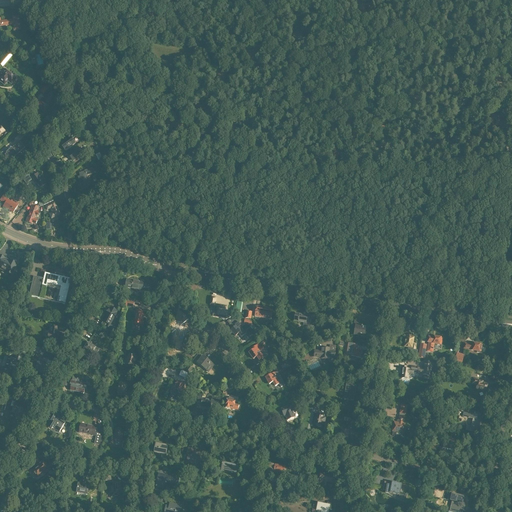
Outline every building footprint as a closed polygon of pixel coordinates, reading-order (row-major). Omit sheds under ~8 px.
[(0,26),(13,25),(14,29),(19,28),(18,17),(14,17),(14,20),(0,21),(0,26)] [(4,56),(0,60),(0,65),(2,67),(9,60),(4,56)] [(0,82),(4,86),(5,86),(6,86),(7,86),(8,86),(9,86),(10,86),(10,85),(11,85),(16,79),(4,69),(1,73),(0,73),(0,82)] [(45,86),(40,92),(44,95),(53,84),(49,82),(45,87),(45,86)] [(42,99),(37,105),(40,107),(44,111),(57,97),(55,95),(56,94),(52,90),(48,95),(46,97),(48,98),(45,101),(42,99)] [(54,113),(50,117),(56,123),(64,113),(57,108),(59,105),(56,103),(51,109),(54,111),(53,111),(53,113),(54,113)] [(70,138),(61,145),(65,150),(65,151),(72,146),(73,146),(76,144),(72,139),(77,136),(73,131),(68,136),(70,138)] [(5,149),(0,154),(0,155),(2,157),(4,155),(10,161),(21,151),(23,152),(26,150),(24,148),(25,148),(19,141),(8,152),(5,149)] [(79,148),(69,155),(72,160),(73,161),(80,156),(81,156),(82,155),(84,158),(90,154),(87,149),(82,153),(79,148)] [(81,177),(78,177),(82,190),(90,188),(91,187),(88,176),(95,174),(93,169),(85,171),(86,172),(80,174),(81,177)] [(27,171),(21,177),(26,184),(33,179),(40,188),(47,183),(43,180),(42,180),(37,173),(32,177),(27,171)] [(3,195),(0,200),(5,203),(3,206),(6,209),(7,208),(13,212),(13,213),(18,204),(11,200),(10,202),(5,198),(6,197),(3,195)] [(52,197),(44,202),(44,205),(54,201),(52,197)] [(27,217),(26,222),(32,224),(35,225),(37,220),(35,219),(38,211),(37,211),(38,208),(40,206),(42,206),(43,205),(43,203),(42,202),(40,202),(39,203),(39,205),(36,207),(33,206),(33,207),(32,207),(29,212),(30,213),(28,217),(27,217)] [(54,202),(45,206),(51,218),(60,214),(54,202)] [(2,262),(0,261),(0,268),(7,272),(8,269),(13,272),(16,266),(8,261),(4,259),(2,262)] [(42,286),(46,287),(48,281),(63,284),(59,302),(65,303),(71,279),(45,273),(43,279),(33,277),(29,296),(39,299),(42,286)] [(126,287),(149,291),(151,284),(127,280),(126,287)] [(214,306),(213,314),(220,315),(220,316),(221,318),(222,319),(226,320),(232,317),(229,316),(230,312),(226,311),(227,307),(218,305),(218,307),(217,307),(214,306)] [(271,319),(273,310),(266,309),(266,308),(256,306),(255,316),(271,319)] [(103,322),(102,324),(105,326),(111,329),(112,326),(110,325),(117,312),(110,308),(106,317),(105,319),(103,322)] [(136,313),(137,314),(134,324),(135,324),(135,325),(136,327),(138,328),(140,327),(140,325),(141,325),(142,324),(143,325),(144,321),(142,321),(144,315),(141,314),(142,311),(137,310),(136,313)] [(317,320),(309,319),(309,316),(295,314),(294,321),(304,323),(304,325),(308,326),(307,327),(316,328),(317,320)] [(231,319),(227,322),(233,329),(231,331),(236,336),(239,334),(240,333),(242,336),(243,337),(246,334),(245,333),(240,327),(241,326),(239,323),(239,320),(231,319)] [(354,324),(356,324),(354,335),(357,336),(358,333),(365,335),(366,327),(363,327),(363,326),(359,326),(360,322),(355,321),(354,324)] [(171,327),(171,328),(172,328),(172,330),(173,330),(173,331),(175,331),(174,335),(183,337),(184,337),(183,337),(185,336),(189,342),(195,339),(188,329),(184,328),(185,324),(181,324),(177,323),(176,326),(174,325),(174,326),(172,326),(172,327),(171,327)] [(52,326),(51,332),(50,332),(48,340),(52,341),(51,343),(52,344),(54,345),(55,345),(56,344),(56,342),(60,343),(62,343),(62,339),(61,339),(62,335),(58,334),(59,328),(52,326)] [(405,342),(405,343),(405,344),(406,344),(405,346),(408,347),(407,355),(416,357),(417,350),(414,350),(415,344),(412,344),(413,337),(411,337),(411,335),(407,335),(407,336),(407,337),(406,340),(405,341),(405,342)] [(428,343),(427,352),(433,353),(434,344),(441,345),(442,338),(434,337),(434,338),(433,338),(428,338),(427,343),(428,343)] [(84,349),(84,350),(92,354),(95,357),(100,350),(96,348),(88,343),(86,346),(85,346),(84,348),(84,349)] [(347,343),(345,354),(351,355),(351,357),(361,358),(362,350),(355,349),(356,345),(347,343)] [(426,344),(421,344),(420,343),(418,357),(424,358),(426,344)] [(472,345),(464,344),(464,349),(471,350),(471,351),(477,352),(477,353),(479,353),(479,352),(480,352),(482,345),(474,344),(474,345),(472,345)] [(251,356),(253,360),(258,357),(260,360),(270,354),(266,348),(264,349),(263,347),(261,348),(259,345),(252,350),(253,351),(249,354),(251,357),(251,356)] [(200,349),(198,347),(192,354),(194,356),(200,349)] [(322,348),(321,351),(314,351),(314,357),(321,357),(321,358),(329,359),(329,357),(335,357),(335,351),(329,351),(330,348),(322,348)] [(16,355),(15,360),(8,358),(5,368),(2,367),(1,371),(9,374),(10,372),(13,373),(17,361),(20,362),(21,357),(22,353),(17,351),(16,355)] [(464,355),(457,353),(455,361),(462,362),(464,355)] [(134,366),(137,355),(129,354),(128,358),(125,357),(124,364),(127,365),(134,366)] [(197,363),(208,371),(210,368),(211,369),(214,366),(210,362),(209,363),(206,361),(207,360),(203,356),(197,363)] [(43,359),(42,365),(37,363),(36,369),(40,371),(39,372),(45,374),(47,367),(49,367),(51,361),(43,359)] [(287,360),(283,363),(285,366),(281,368),(283,370),(291,366),(287,360)] [(426,362),(424,369),(412,367),(411,370),(409,370),(408,369),(408,368),(406,368),(406,367),(403,366),(402,374),(403,375),(402,379),(408,379),(408,377),(412,374),(414,375),(414,371),(417,372),(416,372),(424,374),(423,375),(430,376),(432,364),(426,362)] [(277,372),(274,373),(266,378),(269,385),(274,382),(276,386),(279,384),(281,387),(285,385),(277,372)] [(482,384),(483,383),(477,382),(478,380),(473,379),(471,385),(477,386),(476,390),(486,392),(488,385),(482,384)] [(86,388),(87,384),(71,381),(70,385),(71,385),(71,390),(84,393),(85,388),(86,388)] [(172,388),(170,393),(174,394),(175,391),(180,394),(178,400),(182,401),(186,394),(184,393),(186,387),(185,386),(185,385),(177,381),(173,389),(172,388)] [(124,396),(127,383),(120,382),(120,386),(119,387),(118,388),(118,389),(119,390),(118,395),(124,396)] [(346,390),(344,399),(353,400),(354,391),(355,391),(356,386),(346,384),(345,389),(346,390)] [(231,389),(229,386),(223,389),(223,394),(231,389)] [(212,400),(202,398),(203,395),(199,394),(198,401),(201,402),(201,406),(211,408),(211,404),(219,405),(221,398),(212,397),(212,400)] [(229,397),(229,399),(227,398),(226,408),(238,410),(239,405),(235,404),(236,400),(234,400),(234,398),(229,397)] [(398,421),(398,423),(394,422),(393,431),(403,433),(405,424),(404,424),(407,404),(401,403),(399,419),(400,419),(399,421),(398,421)] [(8,412),(14,414),(16,417),(14,422),(19,423),(20,420),(24,418),(26,411),(24,406),(21,405),(16,407),(14,407),(14,408),(9,406),(8,412)] [(292,405),(281,409),(284,416),(286,415),(288,420),(295,417),(292,411),(295,410),(292,405)] [(477,433),(480,421),(482,414),(474,413),(474,415),(463,412),(462,417),(473,419),(471,427),(466,426),(465,430),(477,433)] [(324,415),(316,413),(314,425),(318,426),(318,427),(321,428),(322,424),(325,425),(326,417),(323,417),(324,415)] [(57,418),(51,415),(48,420),(51,421),(48,427),(52,429),(52,428),(59,432),(65,423),(57,419),(57,418)] [(96,427),(81,424),(79,432),(91,435),(94,436),(96,427)] [(121,441),(123,430),(116,429),(114,437),(110,436),(109,444),(113,444),(114,440),(121,441)] [(349,430),(346,429),(345,431),(342,431),(342,433),(341,434),(340,435),(340,436),(340,437),(341,437),(341,440),(347,441),(348,432),(349,430)] [(444,441),(443,448),(440,448),(438,455),(445,456),(447,450),(455,451),(457,444),(444,441)] [(154,452),(163,454),(163,450),(166,450),(166,452),(168,446),(156,443),(154,452)] [(196,447),(196,450),(188,449),(186,455),(188,455),(186,462),(198,464),(200,452),(204,452),(205,448),(196,447)] [(233,465),(223,463),(222,463),(223,456),(218,455),(217,462),(223,463),(222,469),(225,470),(225,472),(236,473),(239,459),(234,459),(233,465)] [(34,461),(38,465),(39,466),(32,472),(37,477),(44,472),(45,474),(51,469),(54,466),(51,463),(48,465),(44,460),(42,461),(42,462),(41,463),(37,458),(34,461)] [(275,465),(275,466),(274,465),(269,464),(268,467),(265,475),(266,476),(267,476),(268,477),(270,477),(271,477),(272,477),(273,477),(274,477),(275,477),(276,476),(277,476),(278,476),(279,475),(285,476),(286,476),(287,477),(291,477),(291,473),(290,473),(289,468),(286,467),(275,465)] [(158,473),(158,474),(155,487),(160,488),(160,486),(165,487),(165,483),(178,485),(179,478),(162,475),(163,470),(158,471),(158,472),(158,473)] [(320,473),(318,480),(318,484),(324,485),(324,481),(327,482),(334,483),(335,477),(335,476),(329,475),(320,473)] [(81,477),(80,483),(78,483),(77,492),(87,494),(89,485),(84,484),(85,481),(86,481),(87,478),(81,477)] [(121,491),(120,482),(110,482),(111,497),(117,497),(122,497),(121,491)] [(399,484),(400,484),(396,482),(395,484),(392,484),(393,483),(385,482),(383,490),(386,490),(385,493),(389,494),(388,495),(388,494),(388,495),(392,497),(392,496),(393,494),(400,495),(402,485),(399,485),(399,484)] [(448,498),(447,499),(453,500),(450,511),(451,511),(461,511),(462,510),(464,511),(465,504),(462,503),(464,498),(459,497),(459,496),(457,496),(449,494),(448,498)] [(325,511),(328,511),(330,505),(318,502),(317,505),(313,504),(312,511),(316,511),(317,510),(325,511)] [(164,511),(165,511),(168,511),(167,511),(179,511),(181,506),(170,503),(169,506),(166,506),(164,511)]
